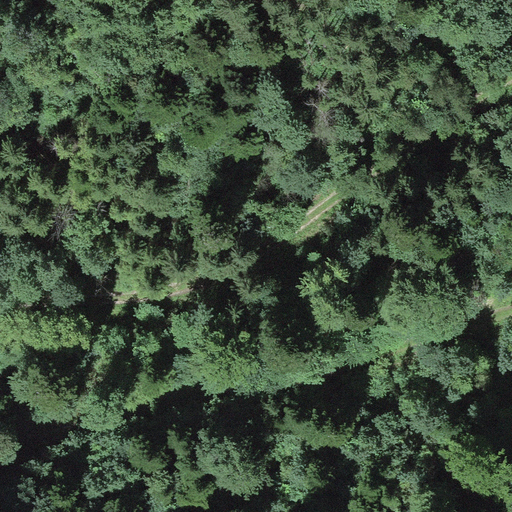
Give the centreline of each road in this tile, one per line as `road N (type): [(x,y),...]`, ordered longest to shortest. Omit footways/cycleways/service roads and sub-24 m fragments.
road 1 (track): [(511,74),(221,274),(140,294),(0,300)]
road 2 (track): [(0,445),(511,316)]
